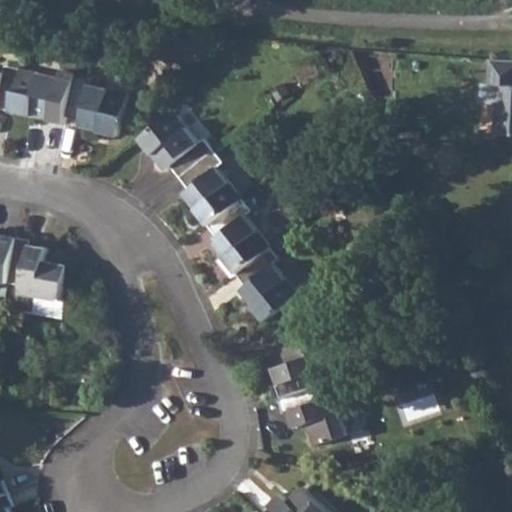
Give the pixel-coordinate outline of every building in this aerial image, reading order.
[(511,59),(494,58),(493,83),(483,83),(482,103),(499,104),(498,134),(511,135),(511,59)] [(0,106),(12,110),(23,67),(8,64),(7,70),(0,68),(0,106)] [(23,67),(12,110),(52,119),(54,111),(68,114),(78,73),(65,69),(63,77),(23,67)] [(78,73),(68,114),(82,118),(80,126),(120,136),(131,92),(91,83),(93,76),(78,73)] [(176,110),(141,137),(166,169),(173,164),(182,176),(188,171),(216,149),(207,138),(201,143),(176,110)] [(188,171),(182,176),(191,187),(184,192),(210,225),(245,198),(219,166),(225,160),(216,149),(188,171)] [(245,198),(210,225),(220,237),(214,241),(226,257),(222,260),(234,278),(239,274),(274,247),(249,214),(254,210),(245,198)] [(431,198),(420,203),(424,212),(435,207),(431,198)] [(0,280),(11,282),(20,236),(6,234),(5,238),(0,237),(0,280)] [(20,236),(11,282),(24,284),(23,293),(39,296),(37,312),(67,317),(69,300),(64,299),(70,263),(46,259),(49,247),(32,243),(33,239),(20,236)] [(420,241),(411,248),(419,260),(428,253),(420,241)] [(274,247),(239,274),(248,285),(242,289),(268,323),(303,295),(277,262),(282,258),(274,247)] [(23,293),(21,309),(37,312),(39,296),(23,293)] [(277,386),(281,400),(325,386),(321,371),(345,363),(332,323),(281,340),(289,363),(276,366),(282,384),(277,386)] [(325,386),(281,400),(285,411),(291,410),(297,427),(309,423),(316,445),(352,434),(338,394),(329,397),(325,386)] [(0,497),(10,493),(5,480),(1,482),(0,478),(0,497)] [(284,493),(266,511),(333,511),(305,486),(292,501),(284,493)] [(0,511),(14,511),(12,507),(16,505),(10,493),(0,497),(0,511)]
